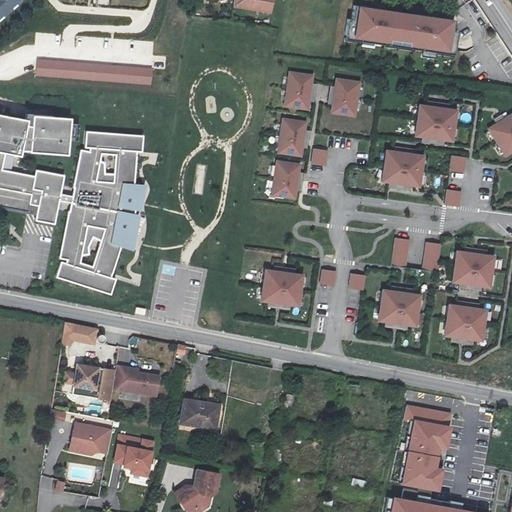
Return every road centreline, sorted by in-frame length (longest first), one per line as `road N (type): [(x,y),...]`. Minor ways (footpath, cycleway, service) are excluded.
road 1 (tertiary): [(329,364),(0,299)]
road 2 (tertiary): [(511,400),(329,364)]
road 3 (residential): [(329,364),(344,262),(338,215)]
road 4 (residential): [(456,222),(439,210),(339,198)]
road 5 (residential): [(338,215),(440,229),(456,222)]
